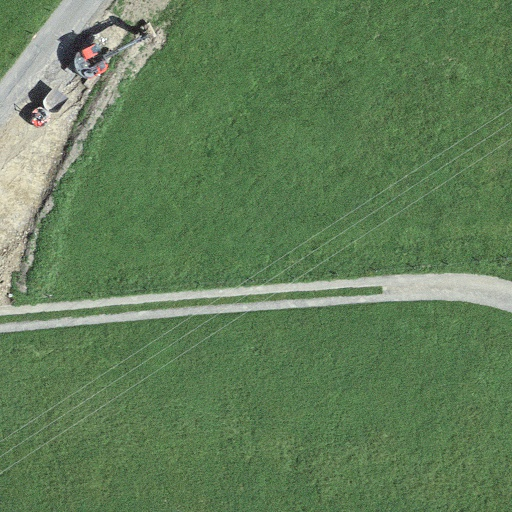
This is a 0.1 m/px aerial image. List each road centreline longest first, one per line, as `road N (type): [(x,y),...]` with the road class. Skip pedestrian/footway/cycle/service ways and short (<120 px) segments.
road 1 (track): [(511,289),(485,279),(395,276),(0,306)]
road 2 (unclassified): [(0,113),(87,0)]
